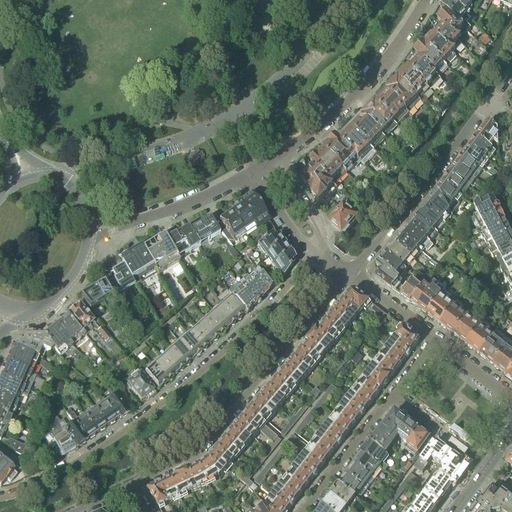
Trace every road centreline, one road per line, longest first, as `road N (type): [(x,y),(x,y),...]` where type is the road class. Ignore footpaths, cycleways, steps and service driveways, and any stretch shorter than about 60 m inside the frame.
road 1 (residential): [(315,250),(275,299),(169,395),(62,468),(0,497)]
road 2 (residential): [(130,486),(200,450),(350,275)]
road 3 (unclassified): [(261,167),(359,92),(426,0)]
road 4 (residential): [(350,275),(488,102)]
road 5 (residential): [(229,117),(312,45),(345,0)]
road 6 (unclassified): [(121,224),(261,167)]
road 7 (residential): [(304,511),(394,395)]
road 8 (residential): [(113,165),(229,117)]
